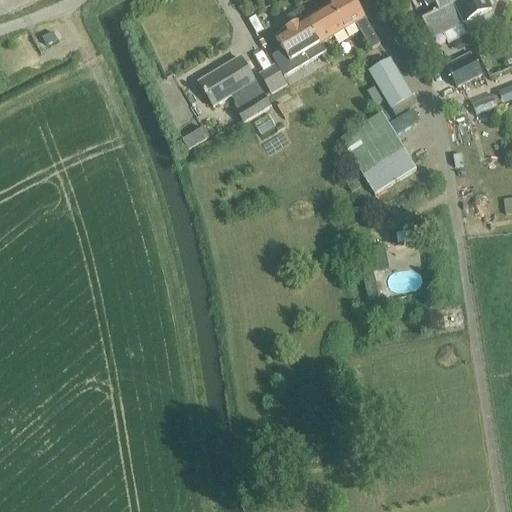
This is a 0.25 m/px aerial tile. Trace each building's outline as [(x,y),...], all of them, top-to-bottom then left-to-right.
[(350,0),(342,0),(306,22),(320,46),(354,26),(370,52),(378,47),(350,0)] [(456,7),(452,0),(429,0),(437,15),(422,22),(432,43),(464,27),(454,8),(456,7)] [(452,0),(456,7),(454,8),(464,27),(476,21),(490,13),(483,0),(452,0)] [(255,12),(262,28),(271,24),(264,8),(255,12)] [(275,68),(275,69),(286,88),(298,80),(290,63),(296,59),(302,69),(317,61),(312,51),(320,46),(306,22),(275,41),(288,63),(276,70),(275,68)] [(53,33),(43,39),(46,45),(56,40),(53,33)] [(447,73),(456,90),(480,78),(472,61),(447,73)] [(236,114),(243,127),(271,111),(242,63),(200,86),(213,109),(230,99),(239,112),(236,114)] [(375,89),(367,94),(376,108),(384,103),(389,112),(410,100),(388,64),(368,76),(375,89)] [(170,75),(174,86),(191,79),(187,68),(170,75)] [(286,89),(286,88),(275,69),(259,78),(270,98),(286,89)] [(191,84),(179,90),(186,107),(198,102),(191,84)] [(502,89),(480,95),(483,106),(505,101),(502,89)] [(342,143),(374,197),(414,173),(382,119),(342,143)] [(181,143),(187,153),(208,141),(202,131),(181,143)] [(461,157),(453,158),(455,170),(463,169),(461,157)] [(468,190),(468,199),(486,199),(486,189),(468,190)] [(511,200),(503,202),(505,217),(511,216),(511,200)] [(453,316),(441,317),(443,328),(454,327),(453,316)]
